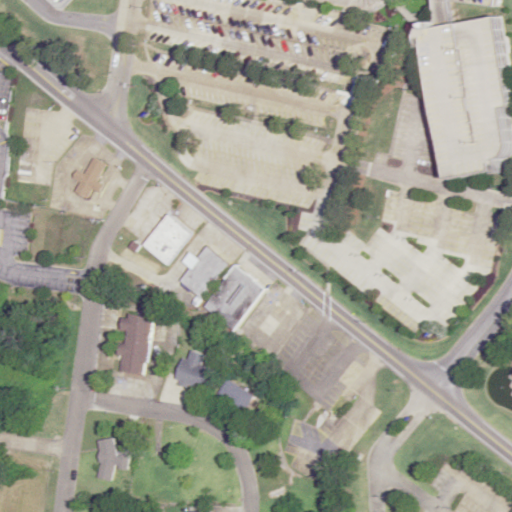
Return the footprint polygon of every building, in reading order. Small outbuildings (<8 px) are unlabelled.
[(428,34),(455,183),(482,178),(511,172),(509,159),(511,158),(511,24),(511,19),(428,34)] [(98,156),(89,173),(83,169),(78,177),(84,180),(78,190),(92,198),(98,188),(105,192),(109,185),(102,182),(112,165),(98,156)] [(176,214),(150,246),(173,265),(199,233),(176,214)] [(215,247),(204,259),(196,252),(187,262),(195,269),(183,282),(203,299),(234,264),(215,247)] [(241,265),(205,309),(236,334),(271,290),(241,265)] [(153,318),(126,314),(118,371),(145,375),(153,318)] [(206,355),(187,349),(176,381),(207,391),(214,369),(202,365),(206,355)] [(245,413),(256,395),(228,379),(218,397),(245,413)] [(99,479),(114,480),(114,468),(129,468),(129,452),(116,452),(116,440),(100,439),(99,479)]
